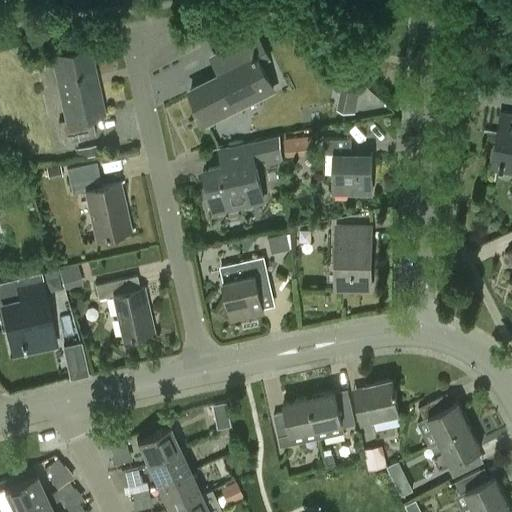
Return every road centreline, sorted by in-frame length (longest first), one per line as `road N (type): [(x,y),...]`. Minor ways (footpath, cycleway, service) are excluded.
road 1 (residential): [(204,369),(135,59),(180,40)]
road 2 (residential): [(423,334),(431,0)]
road 3 (unclassified): [(423,334),(378,335),(204,369)]
road 4 (unclassified): [(204,369),(65,401)]
road 5 (residential): [(114,511),(65,401)]
